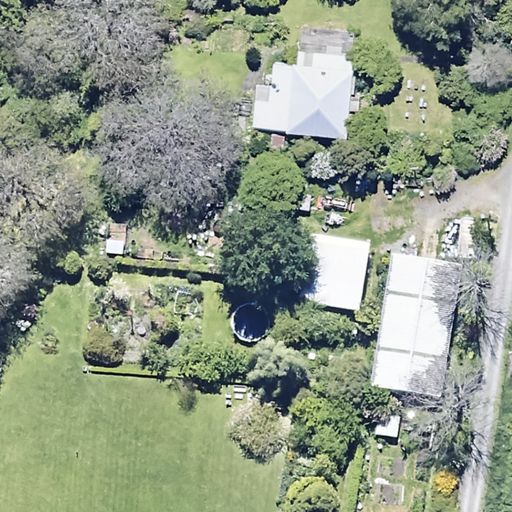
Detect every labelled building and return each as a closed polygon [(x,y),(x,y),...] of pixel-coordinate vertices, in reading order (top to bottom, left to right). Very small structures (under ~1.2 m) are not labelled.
[(354,55),(300,50),(299,61),(272,59),(269,95),(255,94),(253,125),(348,133),(354,55)] [(286,184),(283,209),(308,212),(311,187),(286,184)] [(370,245),(308,235),(297,303),(359,313),(370,245)] [(457,267),(393,255),(369,388),(439,401),(451,333),(445,332),(457,267)] [(119,280),(89,283),(91,356),(108,355),(108,364),(141,362),(140,352),(176,350),(173,284),(141,285),(142,306),(120,307),(119,280)] [(400,421),(377,417),(374,439),(397,442),(400,421)] [(354,446),(334,428),(315,449),(335,467),(354,446)]
